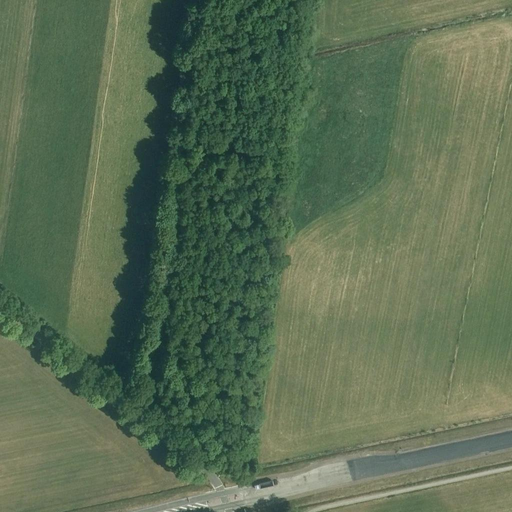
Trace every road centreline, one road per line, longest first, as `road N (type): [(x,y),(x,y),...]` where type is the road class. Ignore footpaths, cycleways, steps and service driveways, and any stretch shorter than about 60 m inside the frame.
road 1 (unclassified): [(221,494),(208,473),(0,306)]
road 2 (trunk): [(314,481),(511,439)]
